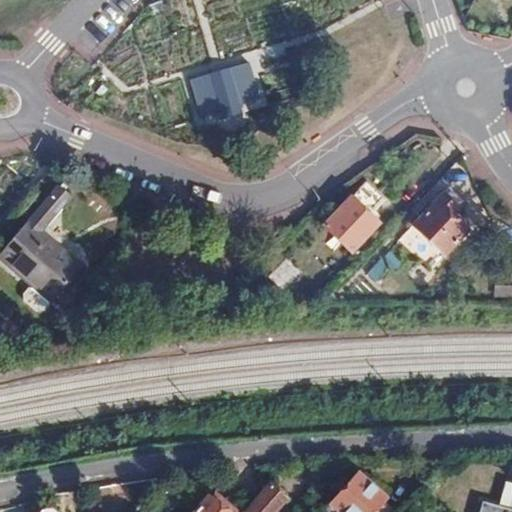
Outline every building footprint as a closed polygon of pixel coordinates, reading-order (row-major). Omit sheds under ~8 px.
[(261,109),(246,59),(184,78),(199,127),(261,109)] [(384,198),(364,180),(324,224),(352,250),(376,224),(368,215),(384,198)] [(461,202),(447,188),(416,227),(446,255),(467,231),(450,216),(461,202)] [(73,202),(59,190),(0,256),(0,264),(49,307),(82,270),(43,236),(73,202)] [(372,283),(396,262),(385,250),(361,271),(372,283)] [(301,269),(288,256),(270,275),(283,287),(301,269)] [(397,511),(385,501),(387,499),(358,474),(325,511),(397,511)] [(189,490),(175,479),(159,497),(172,509),(189,490)] [(276,511),(287,501),(268,485),(244,511),(276,511)] [(240,511),(214,490),(194,511),(240,511)]
